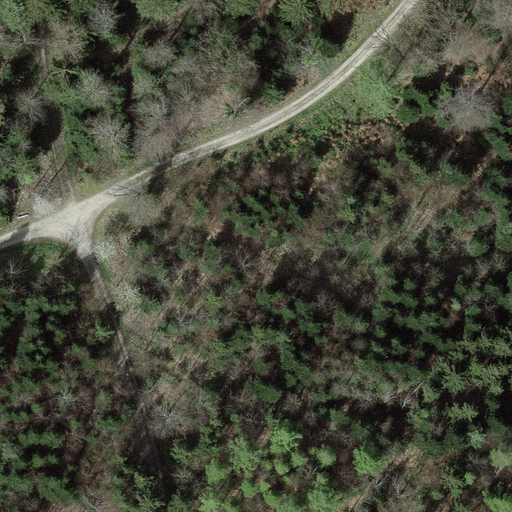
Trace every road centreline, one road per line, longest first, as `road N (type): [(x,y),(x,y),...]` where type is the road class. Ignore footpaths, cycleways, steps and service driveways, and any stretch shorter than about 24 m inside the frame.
road 1 (track): [(161,511),(134,390),(49,115),(38,0)]
road 2 (track): [(0,244),(292,107),(347,69),(409,0)]
